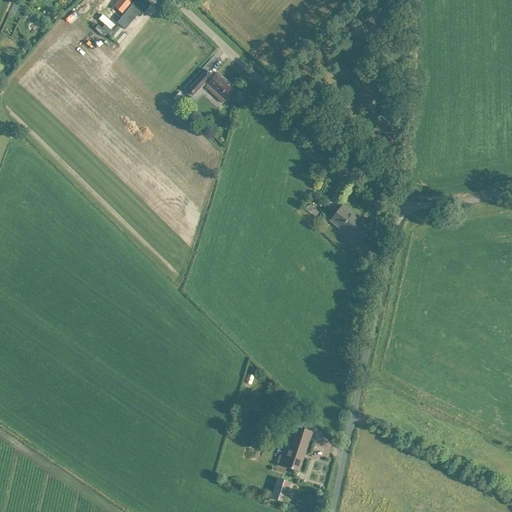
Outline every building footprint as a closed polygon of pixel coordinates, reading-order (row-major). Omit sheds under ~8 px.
[(112,0),(116,3),(110,9),(120,18),(132,3),(128,0),(112,0)] [(142,0),(130,12),(139,20),(150,8),(142,0)] [(60,32),(68,31),(68,23),(60,23),(60,32)] [(121,28),(112,38),(122,46),(130,37),(121,28)] [(359,40),(342,58),(355,70),(373,52),(359,40)] [(189,89),(187,91),(194,97),(195,95),(206,83),(207,84),(225,101),(234,91),(216,75),(213,77),(211,76),(212,75),(206,70),(189,89)] [(379,93),(359,74),(345,90),(356,99),(358,97),(367,106),(379,93)] [(183,95),(177,102),(183,108),(189,101),(183,95)] [(309,206),(305,210),(315,218),(319,213),(309,206)] [(330,221),(351,238),(359,244),(365,237),(367,235),(366,235),(370,230),(357,220),(358,219),(342,206),(330,221)] [(251,377),(249,386),(256,387),(257,378),(251,377)] [(312,432),(292,426),(282,456),(280,455),(277,465),(299,472),(312,432)] [(290,481),(276,477),(270,498),(284,502),(290,481)]
